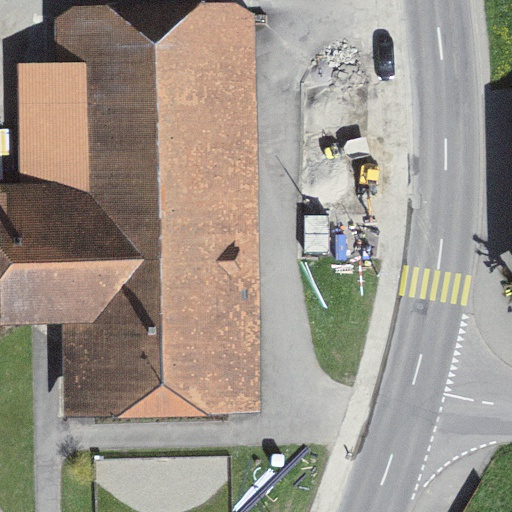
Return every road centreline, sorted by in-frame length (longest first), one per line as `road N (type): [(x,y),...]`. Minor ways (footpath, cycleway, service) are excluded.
road 1 (secondary): [(413,387),(436,277),(444,164),(431,0)]
road 2 (secondary): [(371,511),(413,387)]
